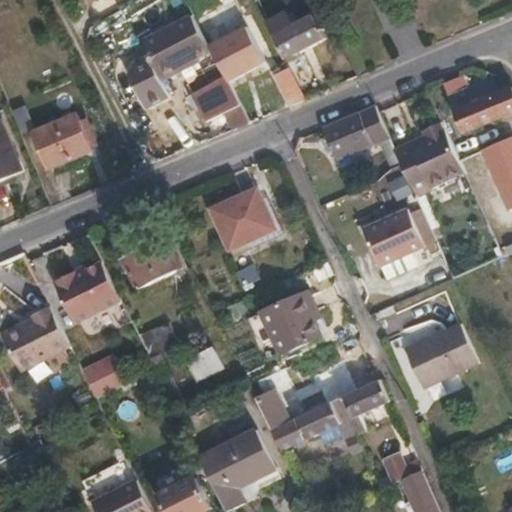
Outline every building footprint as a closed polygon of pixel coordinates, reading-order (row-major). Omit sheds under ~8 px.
[(288,11),(269,21),(289,60),(329,39),(316,15),(296,25),(288,11)] [(161,79),(199,59),(213,52),(193,15),(142,42),(161,79)] [(201,63),(199,59),(161,79),(163,83),(201,63)] [(290,68),(275,76),(291,107),(306,100),(290,68)] [(462,77),(445,84),(450,97),(462,91),(471,88),(470,86),(468,83),(465,75),(462,77)] [(233,130),(251,122),(227,76),(209,85),(222,108),(233,130)] [(222,108),(209,85),(197,90),(209,115),(222,108)] [(465,133),(511,114),(511,90),(457,112),(465,133)] [(393,139),(377,107),(326,129),(331,141),(339,162),(383,143),(393,139)] [(79,114),(34,132),(50,170),(95,151),(92,147),(99,144),(88,119),(82,122),(79,114)] [(4,120),(0,121),(0,180),(25,170),(4,120)] [(467,174),(461,160),(444,122),(424,131),(427,136),(429,140),(422,143),(420,139),(397,149),(403,162),(419,197),(433,190),(432,189),(467,174)] [(393,166),(403,162),(397,149),(393,139),(383,143),(393,166)] [(335,152),(331,141),(325,143),(330,153),(335,152)] [(390,185),(398,204),(416,197),(408,178),(390,185)] [(259,189),(213,210),(231,250),(278,229),(259,189)] [(408,210),(365,229),(382,266),(424,248),(408,210)] [(162,240),(122,260),(138,291),(184,268),(173,247),(167,250),(162,240)] [(75,267),(54,277),(76,320),(121,297),(102,258),(77,270),(75,267)] [(258,264),(238,273),(244,287),(264,277),(258,264)] [(312,292),(306,295),(317,320),(323,318),(312,292)] [(317,320),(306,295),(263,313),(282,356),(325,338),(317,320)] [(72,347),(54,309),(36,318),(39,324),(31,328),(28,322),(4,334),(23,372),(72,347)] [(39,324),(36,318),(28,322),(31,328),(39,324)] [(170,323),(141,336),(153,360),(163,355),(181,346),(174,331),(170,323)] [(462,323),(407,349),(425,389),(481,364),(462,323)] [(214,347),(187,361),(198,382),(226,369),(214,347)] [(153,360),(157,369),(175,405),(186,400),(163,355),(153,360)] [(117,356),(85,372),(99,399),(130,383),(117,356)] [(393,402),(383,379),(347,396),(357,418),(351,421),(357,435),(368,430),(362,416),(393,402)] [(257,398),(273,431),(302,418),(293,399),(285,403),(278,388),(257,398)] [(347,396),(341,399),(351,421),(357,418),(347,396)] [(341,399),(335,402),(345,424),(351,421),(341,399)] [(302,418),(273,431),(283,452),(340,426),(347,440),(357,435),(351,421),(345,424),(335,402),(302,418)] [(201,456),(229,511),(240,506),(240,502),(233,505),(233,504),(246,499),(241,489),(279,470),(258,428),(201,456)] [(424,471),(419,461),(408,465),(402,452),(385,460),(395,484),(404,480),(424,471)] [(442,511),(424,471),(404,480),(417,511),(442,511)] [(161,496),(168,511),(208,511),(214,509),(197,477),(161,496)] [(155,511),(140,480),(98,501),(103,511),(155,511)] [(103,511),(98,501),(95,503),(99,511),(103,511)]
